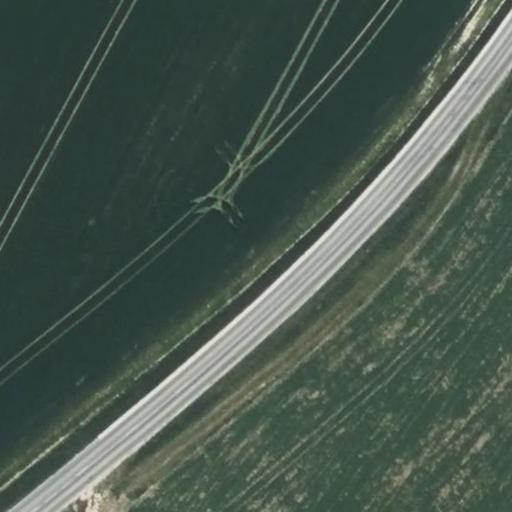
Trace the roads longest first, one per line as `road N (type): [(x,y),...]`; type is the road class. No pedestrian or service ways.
road 1 (tertiary): [(511,33),(471,98),(197,371),(26,511)]
road 2 (track): [(471,98),(445,177),(377,256),(93,511)]
